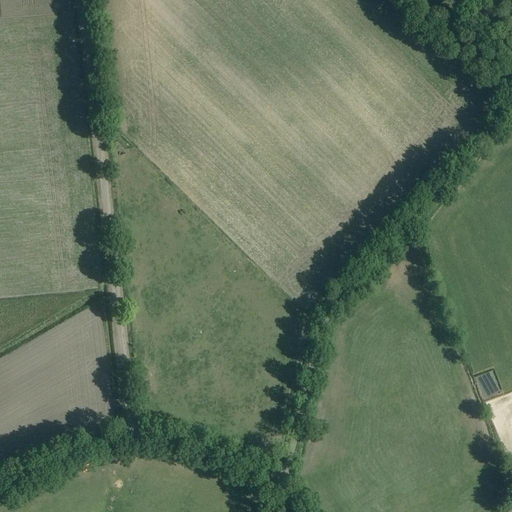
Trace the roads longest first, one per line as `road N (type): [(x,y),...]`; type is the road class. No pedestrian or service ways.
road 1 (unclassified): [(277,486),(326,317),(511,106)]
road 2 (unclassified): [(132,439),(84,0)]
road 3 (unclassified): [(277,486),(210,449),(132,439)]
road 4 (unclassified): [(132,439),(93,447),(0,493)]
